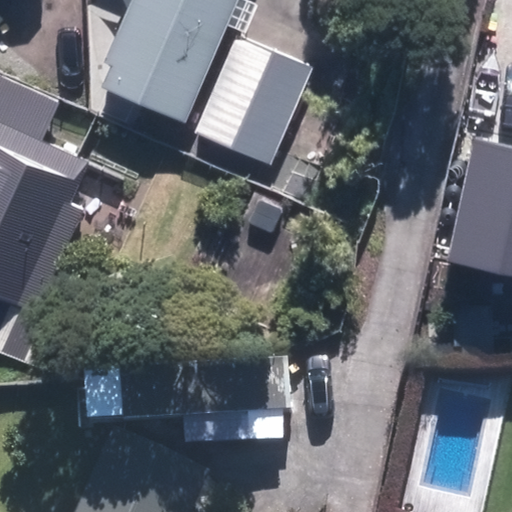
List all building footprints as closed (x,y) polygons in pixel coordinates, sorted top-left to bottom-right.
[(139,0),(110,74),(191,106),(234,0),(139,0)] [(312,61),(245,30),(202,125),(269,155),(312,61)] [(59,102),(1,75),(0,77),(0,278),(28,292),(93,156),(44,133),(59,102)] [(511,128),(474,121),(454,238),(511,253),(511,128)] [(78,353),(80,415),(187,413),(187,442),(259,441),(258,411),(296,411),(294,348),(78,353)] [(198,511),(213,484),(127,439),(85,511),(198,511)]
